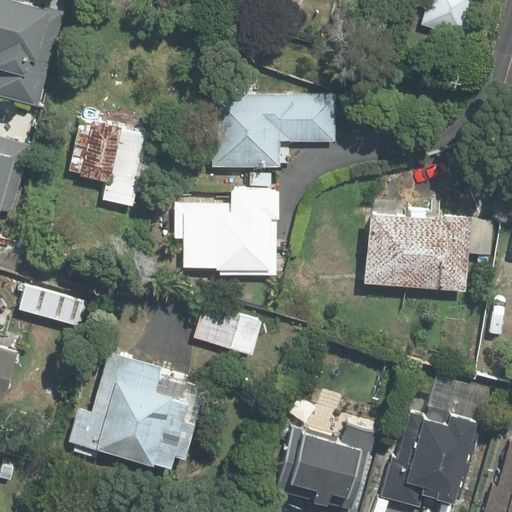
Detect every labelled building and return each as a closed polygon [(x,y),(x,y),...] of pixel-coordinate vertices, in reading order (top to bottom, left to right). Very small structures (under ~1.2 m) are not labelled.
[(0,0),(0,92),(33,102),(60,7),(33,0),(0,0)] [(469,0),(424,0),(418,23),(459,36),(469,0)] [(204,161),(271,162),(271,158),(289,158),(289,136),(328,136),(328,91),(204,91),(204,161)] [(145,131),(75,118),(66,169),(75,171),(75,173),(101,178),(98,195),(132,201),(145,131)] [(0,205),(11,209),(30,144),(0,135),(0,205)] [(269,210),(269,185),(224,185),(225,197),(171,197),(171,234),(179,234),(179,260),(212,260),(212,262),(216,261),(216,271),(274,271),(274,210),(269,210)] [(430,213),(356,208),(351,276),(455,284),(457,249),(484,251),(486,218),(460,216),(460,213),(430,211),(430,213)] [(84,299),(20,282),(13,309),(77,325),(84,299)] [(199,300),(190,330),(247,348),(256,316),(199,300)] [(0,396),(7,398),(21,349),(27,332),(0,324),(0,396)] [(218,383),(167,368),(169,360),(116,345),(98,405),(75,399),(66,432),(192,469),(218,383)] [(467,415),(443,408),(445,405),(428,400),(424,413),(408,408),(395,456),(390,454),(380,492),(384,493),(384,494),(407,500),(417,503),(420,489),(444,496),(445,492),(457,495),(478,419),(467,415)] [(20,415),(11,443),(31,450),(41,422),(20,415)] [(296,421),(278,482),(353,504),(370,446),(373,447),(379,430),(352,422),(348,436),(296,421)] [(511,511),(511,439),(502,437),(489,483),(484,482),(475,511),(511,511)]
